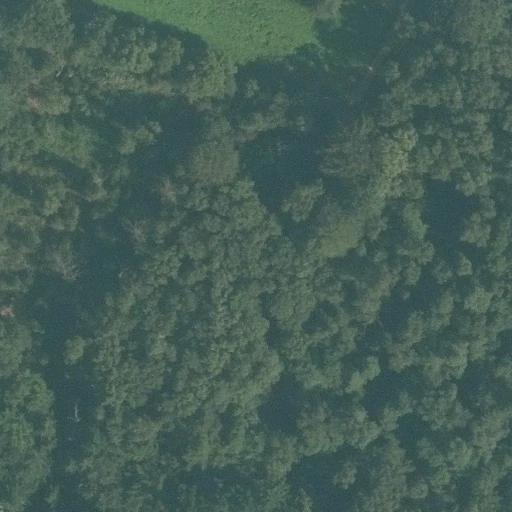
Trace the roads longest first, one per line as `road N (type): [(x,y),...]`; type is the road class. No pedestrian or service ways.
road 1 (track): [(45,0),(462,158),(511,196)]
road 2 (track): [(417,0),(355,117)]
